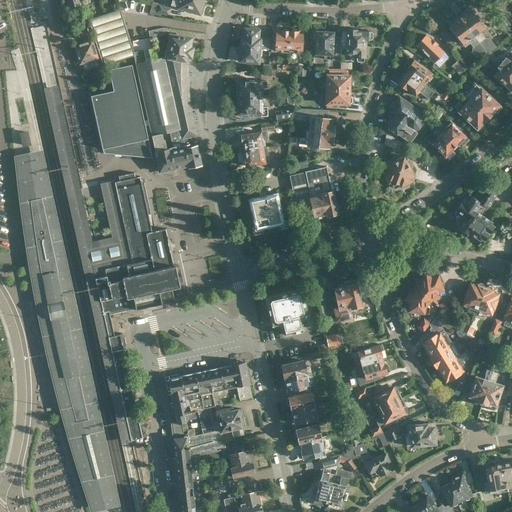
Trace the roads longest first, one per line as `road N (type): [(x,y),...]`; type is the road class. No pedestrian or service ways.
road 1 (residential): [(237,271),(211,130),(228,7)]
road 2 (residential): [(368,245),(363,161),(371,107),(410,6)]
road 3 (residential): [(368,245),(385,304),(437,406),(486,441)]
road 4 (residential): [(511,129),(368,245)]
road 5 (residential): [(228,7),(410,6)]
road 6 (residential): [(293,511),(254,345)]
road 7 (residential): [(148,366),(166,511)]
road 8 (residential): [(368,245),(511,271)]
road 9 (residential): [(371,511),(424,469),(486,441)]
road 10 (residential): [(237,271),(368,245)]
